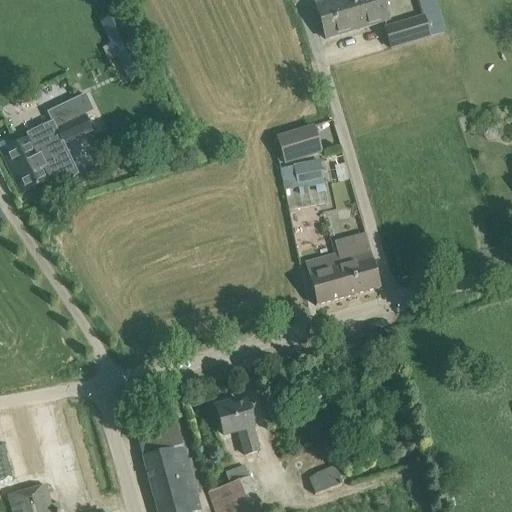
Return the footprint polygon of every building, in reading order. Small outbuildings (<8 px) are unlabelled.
[(360,29),(351,0),(335,0),(315,6),(325,40),(360,29)] [(382,0),(351,0),(360,29),(389,21),(382,0)] [(439,12),(384,29),(391,49),(446,32),(439,12)] [(117,16),(102,23),(112,45),(103,49),(110,62),(119,58),(129,80),(144,72),(117,16)] [(102,58),(84,66),(93,85),(110,78),(102,58)] [(85,95),(74,100),(82,116),(84,115),(92,111),(85,95)] [(55,129),(62,145),(92,131),(84,115),(82,116),(55,129)] [(27,137),(0,150),(0,152),(21,195),(46,183),(49,190),(78,176),(64,145),(62,145),(55,129),(51,122),(26,135),(27,137)] [(314,126),(276,138),(284,166),(322,154),(314,126)] [(293,167),(297,185),(322,180),(318,162),(293,167)] [(99,169),(89,173),(93,183),(103,179),(99,169)] [(304,264),(316,306),(380,288),(369,248),(339,256),(339,254),(304,264)] [(316,385),(298,391),(302,405),(321,399),(316,385)] [(232,404),(216,409),(221,428),(224,436),(238,432),(246,457),(259,453),(251,428),(252,428),(246,404),(233,408),(232,404)] [(200,511),(201,511),(176,423),(136,434),(157,511),(200,511)] [(229,485),(209,493),(215,511),(261,511),(245,467),(225,474),(229,485)] [(309,480),(315,497),(342,486),(335,468),(309,480)] [(12,511),(52,511),(51,505),(46,487),(8,497),(12,511)] [(60,503),(51,505),(52,511),(56,511),(62,511),(60,503)]
